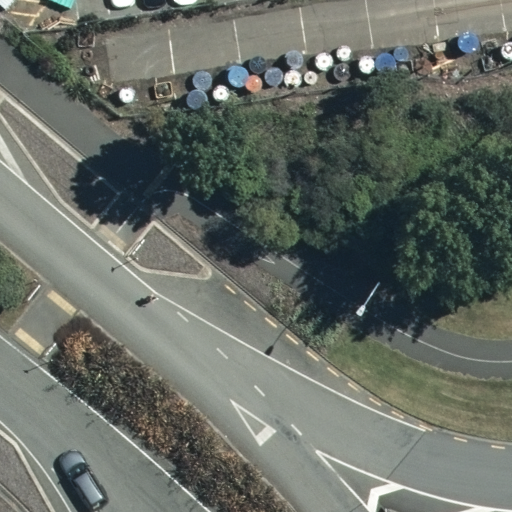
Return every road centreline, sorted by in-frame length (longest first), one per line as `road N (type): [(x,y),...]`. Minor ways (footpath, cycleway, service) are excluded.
road 1 (unclassified): [(198,367),(431,467),(511,482)]
road 2 (tertiary): [(0,192),(198,367)]
road 3 (tertiary): [(198,367),(330,511)]
road 4 (tertiary): [(116,476),(0,375)]
